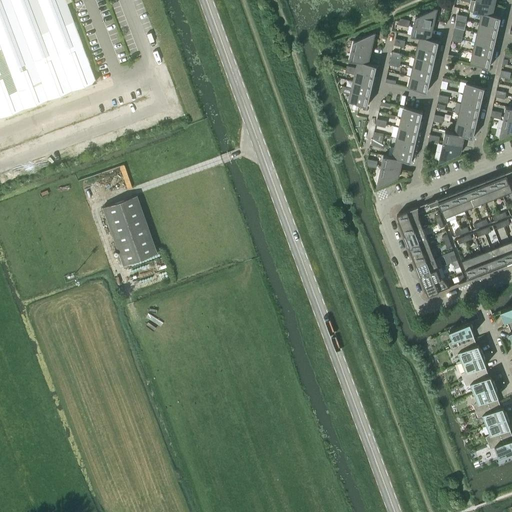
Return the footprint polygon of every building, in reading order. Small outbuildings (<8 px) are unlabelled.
[(0,0),(0,116),(96,81),(64,0),(0,0)] [(469,9),(483,12),(492,14),(493,13),(495,4),(478,0),(476,0),(474,0),(464,0),(471,1),(469,9)] [(416,15),(414,24),(433,28),(438,7),(416,15)] [(483,12),(481,22),(500,26),(502,16),(493,13),(492,14),(483,12)] [(481,22),(479,32),(497,36),(500,26),(481,22)] [(412,34),(421,36),(431,38),(433,28),(414,24),(412,34)] [(371,53),(376,32),(376,31),(355,39),(352,49),(362,51),(371,53)] [(479,32),(476,42),(495,46),(497,36),(479,32)] [(421,36),(419,46),(438,50),(440,40),(431,38),(421,36)] [(476,42),(474,52),(493,56),(495,46),(476,42)] [(337,50),(335,44),(325,48),(327,54),(337,50)] [(419,46),(417,56),(435,60),(438,50),(419,46)] [(369,62),(371,53),(362,51),(352,49),(350,58),(359,60),(360,60),(369,62)] [(493,56),(474,52),(472,61),(471,62),(490,66),(493,56)] [(417,56),(414,66),(433,70),(435,60),(417,56)] [(360,60),(359,60),(358,67),(348,65),(347,68),(376,74),(378,64),(369,62),(360,60)] [(414,66),(412,76),(431,80),(433,70),(414,66)] [(356,73),(355,80),(373,84),(376,74),(347,68),(347,71),(356,73)] [(431,80),(412,76),(410,86),(428,90),(431,80)] [(343,84),(343,88),(371,94),(373,84),(355,80),(353,87),(343,84)] [(467,82),(465,92),(483,96),(486,86),(467,81),(467,82)] [(371,94),(343,88),(342,91),(352,93),(350,100),(369,105),(371,94)] [(465,92),(463,102),(481,106),(483,96),(465,92)] [(463,102),(460,112),(479,116),(481,106),(463,102)] [(405,106),(403,116),(421,120),(424,110),(405,106)] [(460,112),(458,122),(476,126),(479,116),(460,112)] [(511,116),(505,115),(500,136),(511,131),(511,116)] [(403,116),(401,126),(419,130),(421,120),(403,116)] [(458,122),(456,131),(460,132),(460,133),(465,134),(474,137),(476,126),(458,122)] [(401,126),(398,136),(417,140),(419,130),(401,126)] [(446,129),(444,140),(463,144),(465,134),(460,133),(460,132),(456,131),(446,129)] [(398,136),(396,146),(415,150),(417,140),(398,136)] [(463,144),(444,140),(439,161),(461,152),(463,144)] [(396,146),(394,156),(398,157),(403,158),(412,161),(415,150),(396,146)] [(384,153),(382,164),(401,168),(403,158),(398,157),(394,156),(384,153)] [(401,168),(382,164),(377,185),(399,177),(399,176),(401,168)] [(500,174),(496,175),(503,194),(511,190),(511,186),(506,171),(500,173),(500,174)] [(491,177),(486,179),(494,197),(503,194),(496,175),(492,177),(492,176),(491,176),(491,177)] [(481,181),(477,182),(484,201),(494,197),(486,179),(482,181),(481,180),(481,181)] [(472,184),(467,186),(475,205),(484,201),(477,182),(473,184),(472,184)] [(462,188),(458,190),(465,208),(475,205),(467,186),(462,188)] [(453,192),(448,194),(456,212),(465,208),(458,190),(454,191),(453,191),(453,192)] [(438,197),(441,203),(446,216),(456,212),(448,194),(443,195),(443,196),(438,197)] [(122,264),(156,252),(135,195),(102,207),(122,264)] [(431,206),(441,203),(438,197),(428,201),(428,202),(429,202),(431,206)] [(398,213),(402,223),(420,216),(419,206),(419,205),(403,211),(402,211),(398,213)] [(404,229),(406,233),(424,226),(420,216),(402,223),(404,229)] [(408,238),(410,243),(427,236),(424,226),(406,233),(407,237),(407,238),(408,238)] [(412,249),(414,253),(431,246),(427,236),(410,243),(412,249),(411,249),(412,250),(412,249)] [(511,244),(510,240),(501,244),(508,263),(511,261),(511,244)] [(501,244),(491,248),(499,266),(504,265),(504,264),(508,263),(501,244)] [(415,258),(417,263),(435,256),(431,246),(414,253),(415,257),(415,258)] [(491,248),(482,252),(489,270),(493,269),(494,269),(494,268),(499,266),(491,248)] [(482,252),(472,255),(480,274),(485,272),(489,270),(482,252)] [(480,274),(472,255),(462,259),(470,278),(474,276),(475,276),(480,274)] [(420,270),(421,274),(439,266),(435,256),(417,263),(420,269),(419,269),(419,270),(420,270)] [(423,278),(425,284),(443,277),(439,266),(421,274),(423,277),(422,278),(423,278)] [(459,281),(460,282),(467,279),(467,278),(466,279),(464,273),(458,275),(460,281),(459,281)] [(443,277),(425,284),(429,294),(434,292),(450,285),(443,277)] [(506,316),(509,325),(511,323),(511,304),(501,309),(502,310),(501,311),(503,314),(504,317),(506,316)] [(450,341),(452,347),(475,338),(472,329),(474,328),(473,326),(472,322),(471,322),(471,321),(450,329),(454,338),(450,341)] [(459,352),(463,361),(484,352),(482,348),(481,348),(480,346),(479,346),(475,338),(452,347),(454,353),(459,352)] [(462,372),(464,378),(488,369),(484,360),(486,360),(485,357),(486,357),(484,352),(463,361),(466,370),(462,372)] [(471,383),(475,392),(496,384),(494,379),(493,379),(493,377),(491,377),(488,369),(464,378),(466,384),(471,383)] [(474,404),(476,409),(500,400),(497,392),(498,391),(497,389),(498,388),(496,384),(475,392),(478,401),(474,404)] [(483,414),(487,423),(508,415),(506,410),(506,411),(505,408),(503,409),(500,400),(476,409),(478,415),(483,414)] [(486,435),(488,441),(511,431),(509,423),(510,422),(509,420),(510,420),(508,415),(487,423),(490,432),(486,435)] [(511,431),(488,441),(491,446),(496,446),(499,455),(501,454),(502,457),(510,454),(509,451),(511,451),(511,450),(511,431)]
